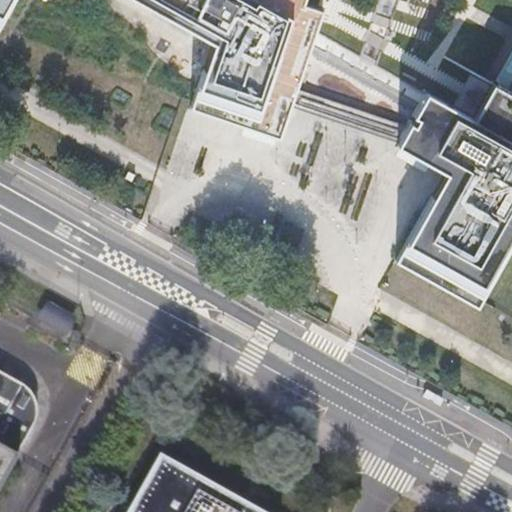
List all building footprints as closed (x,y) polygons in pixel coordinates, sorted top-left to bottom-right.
[(0,0),(0,34),(18,0),(110,0),(212,56),(203,83),(200,82),(188,120),(277,150),(320,22),(301,16),(306,0),(0,0)] [(511,152),(511,59),(473,131),(511,152)] [(424,105),(395,158),(445,185),(431,209),(429,208),(393,273),(476,319),(499,277),(506,265),(504,264),(509,255),(507,254),(511,244),(511,152),(473,131),(424,105)] [(71,334),(79,321),(48,304),(41,317),(71,334)] [(52,401),(50,393),(43,383),(0,359),(0,496),(24,453),(43,421),(47,414),(51,408),(52,401)] [(140,511),(237,511),(165,471),(140,511)]
